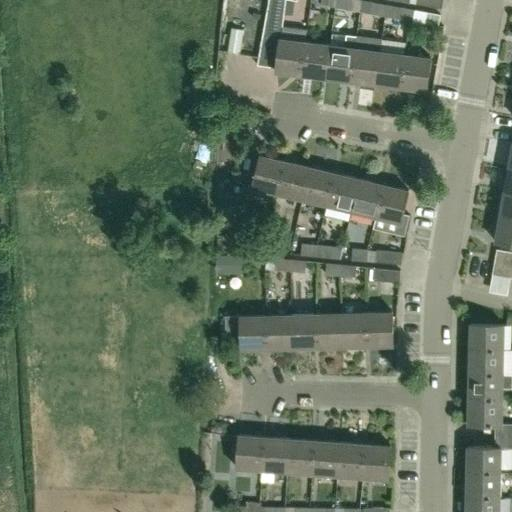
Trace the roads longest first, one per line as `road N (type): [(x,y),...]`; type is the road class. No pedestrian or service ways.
road 1 (tertiary): [(431,399),(437,286),(464,152)]
road 2 (residential): [(464,152),(273,112)]
road 3 (residential): [(431,399),(251,390)]
road 4 (tertiary): [(464,152),(491,0)]
